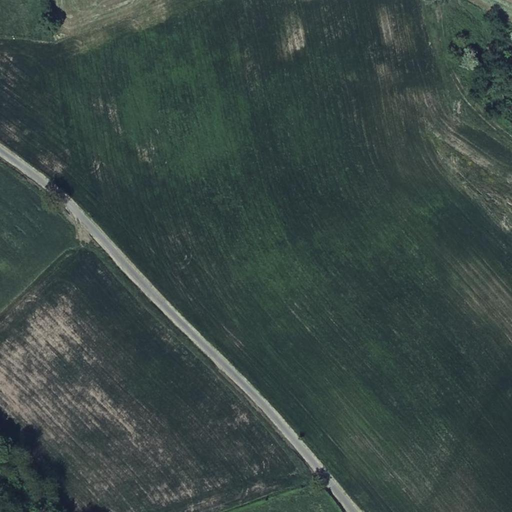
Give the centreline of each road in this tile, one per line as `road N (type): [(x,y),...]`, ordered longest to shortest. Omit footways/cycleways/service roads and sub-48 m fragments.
road 1 (unclassified): [(351,511),(95,235),(0,153)]
road 2 (track): [(440,0),(450,70),(511,138)]
